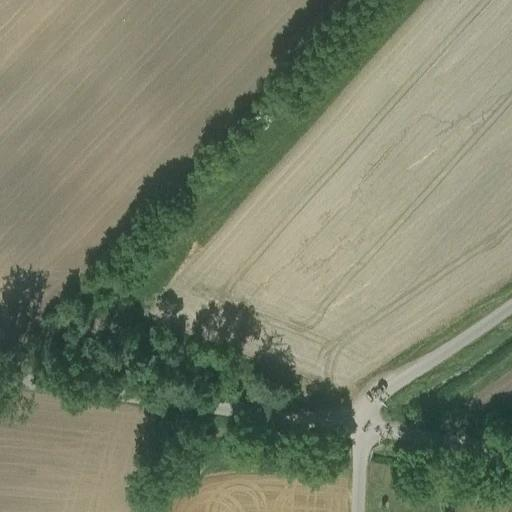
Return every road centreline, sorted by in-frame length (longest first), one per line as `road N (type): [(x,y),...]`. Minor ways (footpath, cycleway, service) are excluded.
road 1 (unclassified): [(362,429),(0,378)]
road 2 (unclassified): [(362,429),(378,396),(511,306)]
road 3 (unclassified): [(511,450),(362,429)]
